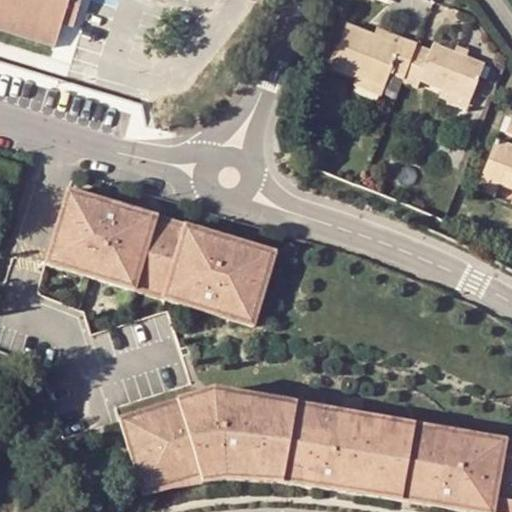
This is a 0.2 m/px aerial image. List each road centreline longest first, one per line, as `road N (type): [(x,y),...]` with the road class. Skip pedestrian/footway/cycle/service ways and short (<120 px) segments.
road 1 (tertiary): [(511,302),(373,238),(294,212)]
road 2 (tertiary): [(153,161),(0,115)]
